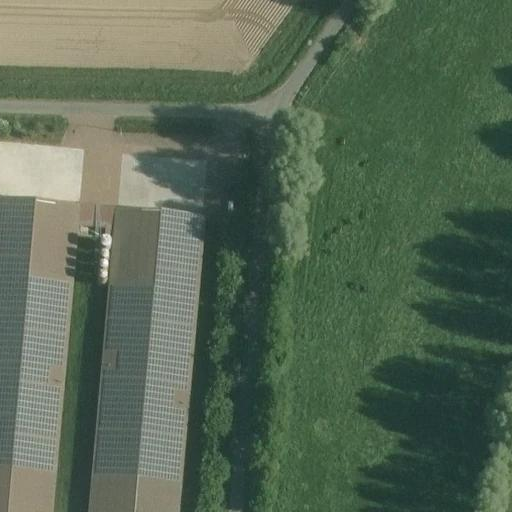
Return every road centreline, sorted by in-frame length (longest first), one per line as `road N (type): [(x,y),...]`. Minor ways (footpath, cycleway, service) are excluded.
road 1 (unclassified): [(235,511),(273,115)]
road 2 (unclassified): [(273,115),(0,110)]
road 3 (unclassified): [(359,0),(273,115)]
